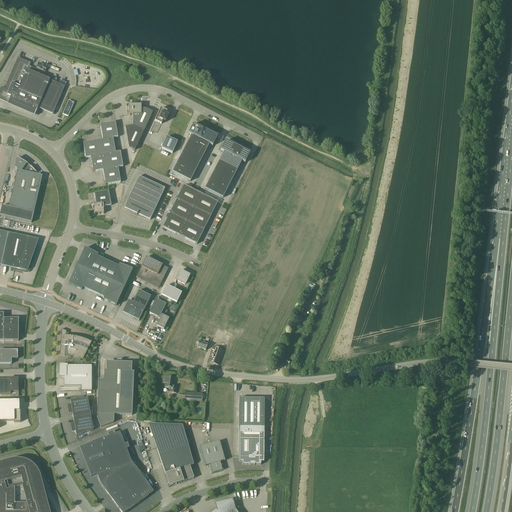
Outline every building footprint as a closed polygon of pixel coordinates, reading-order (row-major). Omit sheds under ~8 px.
[(0,100),(35,115),(38,108),(53,114),(66,83),(60,80),(59,84),(55,83),(57,79),(51,77),(52,76),(29,67),(31,63),(18,58),(5,89),(2,88),(1,88),(0,89),(0,100)] [(48,68),(39,64),(36,69),(46,73),(48,68)] [(74,103),(68,100),(62,114),(68,117),(74,103)] [(144,132),(152,113),(145,109),(141,109),(141,105),(129,105),(129,116),(133,116),(132,126),(125,127),(129,148),(135,150),(144,132)] [(167,111),(161,109),(155,121),(161,124),(163,121),(165,122),(168,116),(166,115),(167,111)] [(115,153),(113,139),(118,138),(115,123),(100,125),(103,140),(83,143),(86,158),(90,158),(93,172),(103,171),(105,185),(121,183),(118,168),(123,167),(120,152),(115,153)] [(217,137),(205,131),(193,125),(188,134),(191,136),(172,172),(190,182),(195,173),(209,145),(212,146),(214,142),(217,137)] [(161,148),(172,153),(177,142),(166,137),(161,148)] [(250,154),(225,141),(220,151),(224,152),(205,189),(223,198),(242,161),(245,163),(250,154)] [(2,206),(0,213),(0,215),(31,223),(40,185),(43,186),(44,186),(41,181),(42,177),(38,176),(38,175),(37,174),(36,173),(35,172),(34,171),(33,170),(32,169),(31,168),(30,167),(29,166),(28,165),(27,164),(26,164),(25,163),(24,162),(23,162),(22,161),(21,160),(19,160),(18,159),(17,159),(15,169),(17,169),(13,190),(8,208),(2,206)] [(136,216),(137,216),(137,214),(141,216),(141,218),(148,220),(150,220),(165,189),(139,176),(124,208),(126,209),(132,214),(133,212),(137,214),(136,216)] [(197,245),(211,217),(218,203),(184,186),(163,228),(197,245)] [(94,204),(94,214),(104,214),(104,207),(111,206),(109,191),(94,194),(96,204),(94,204)] [(39,240),(8,234),(0,231),(0,265),(11,268),(10,270),(14,270),(23,272),(24,272),(25,273),(26,273),(27,273),(28,273),(28,272),(29,272),(29,271),(29,270),(29,269),(30,268),(34,256),(33,256),(39,240)] [(118,267),(97,257),(98,255),(85,249),(68,284),(82,290),(83,288),(97,294),(104,298),(103,300),(116,306),(132,271),(119,265),(118,267)] [(158,289),(168,269),(146,258),(136,278),(158,289)] [(185,284),(189,275),(183,272),(180,271),(178,276),(176,280),(185,284)] [(176,303),(181,293),(166,286),(161,296),(176,303)] [(139,291),(133,303),(128,301),(122,313),(139,321),(151,297),(139,291)] [(149,314),(158,318),(157,319),(159,320),(156,326),(164,330),(169,319),(161,315),(166,305),(156,300),(149,314)] [(0,340),(18,341),(18,319),(3,319),(3,314),(0,313),(0,340)] [(240,339),(243,331),(229,326),(226,334),(240,339)] [(89,348),(91,343),(89,342),(87,341),(85,340),(84,340),(82,339),(80,338),(78,338),(76,337),(74,337),(72,337),(70,336),(68,336),(66,336),(66,331),(61,329),(59,355),(65,356),(65,355),(66,355),(66,356),(73,356),(72,359),(83,360),(88,350),(87,350),(88,347),(89,348)] [(206,341),(203,340),(200,339),(197,347),(206,351),(208,345),(205,344),(206,341)] [(213,347),(208,362),(218,366),(224,350),(213,347)] [(17,350),(0,350),(0,364),(11,364),(11,359),(17,359),(17,350)] [(114,415),(132,416),(134,372),(131,372),(132,364),(121,364),(121,361),(122,361),(117,360),(117,361),(117,364),(106,363),(106,371),(104,371),(104,381),(99,380),(97,418),(101,428),(113,423),(114,415)] [(91,366),(60,366),(60,376),(64,376),(64,386),(81,386),(81,391),(91,391),(91,366)] [(175,393),(176,387),(173,387),(174,378),(172,378),(171,377),(169,377),(168,377),(165,377),(164,383),(165,384),(164,388),(168,389),(170,389),(169,393),(175,393)] [(0,394),(10,395),(10,392),(18,392),(17,379),(7,379),(7,380),(0,380),(0,394)] [(184,392),(184,402),(195,403),(195,402),(202,402),(203,394),(184,392)] [(264,462),(264,398),(263,398),(263,399),(240,399),(240,398),(239,398),(239,462),(242,462),(242,465),(249,465),(254,465),(261,465),(261,462),(264,462)] [(71,405),(67,406),(68,414),(72,414),(73,419),(90,416),(87,399),(70,400),(71,405)] [(19,401),(0,401),(0,421),(14,421),(14,422),(21,422),(21,411),(20,411),(19,401)] [(74,423),(70,424),(72,433),(75,432),(76,437),(93,430),(90,416),(73,419),(74,423)] [(90,464),(91,477),(97,475),(100,484),(121,511),(126,511),(153,492),(131,462),(120,432),(79,448),(88,459),(90,464)] [(186,439),(156,448),(168,484),(169,486),(169,487),(170,487),(176,485),(194,479),(190,466),(193,465),(186,439)] [(225,461),(219,442),(219,443),(200,448),(200,447),(205,467),(205,466),(210,464),(212,473),(215,473),(219,471),(222,471),(220,462),(224,460),(224,461),(225,461)] [(14,459),(13,459),(12,459),(11,460),(6,461),(1,462),(0,462),(0,511),(49,511),(41,480),(40,476),(40,474),(39,472),(38,471),(37,469),(36,468),(35,467),(34,466),(33,465),(32,464),(31,463),(28,462),(27,461),(25,461),(24,460),(23,460),(21,459),(20,459),(19,459),(18,459),(17,459),(15,459),(14,459)] [(236,511),(235,510),(232,500),(215,504),(216,510),(217,511),(215,511),(236,511)]
